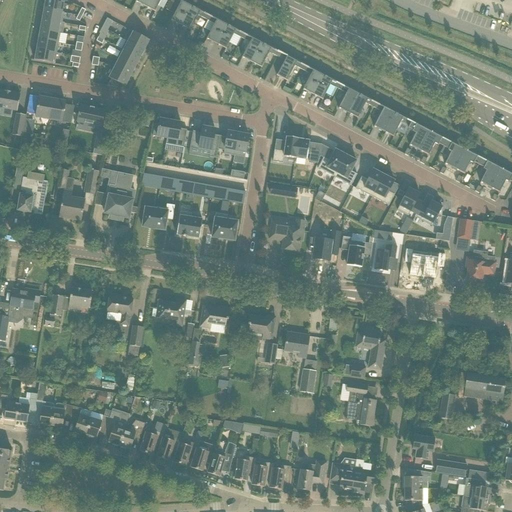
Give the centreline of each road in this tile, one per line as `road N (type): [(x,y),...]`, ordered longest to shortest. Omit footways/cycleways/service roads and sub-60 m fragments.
road 1 (residential): [(0,75),(264,121)]
road 2 (residential): [(268,94),(490,211)]
road 3 (tertiary): [(240,277),(0,240)]
road 4 (residential): [(238,508),(209,490),(27,435)]
road 5 (residential): [(381,511),(413,303)]
road 6 (primary): [(328,28),(353,49),(511,127)]
road 7 (residential): [(89,0),(268,94)]
road 8 (primary): [(511,101),(425,59),(328,28)]
road 9 (tertiary): [(413,303),(240,277)]
road 10 (residential): [(240,277),(264,121)]
road 11 (residential): [(377,511),(238,508)]
road 12 (tertiary): [(511,43),(395,0)]
